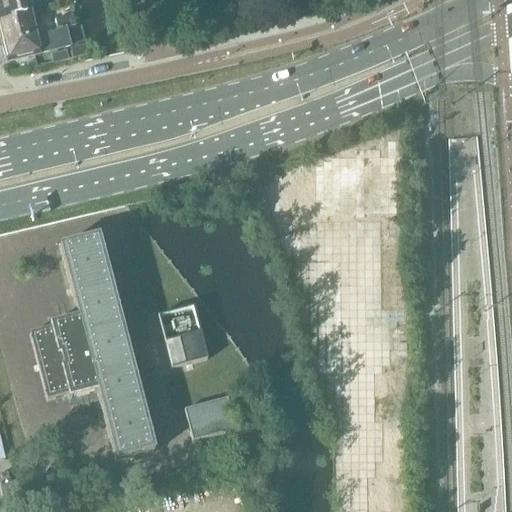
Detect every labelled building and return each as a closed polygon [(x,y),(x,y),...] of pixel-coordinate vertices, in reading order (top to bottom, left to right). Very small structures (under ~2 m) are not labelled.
[(0,24),(31,17),(27,0),(4,0),(0,1),(0,24)] [(0,36),(0,37),(2,46),(3,47),(37,38),(37,37),(31,17),(0,24),(0,36)] [(54,21),(57,32),(75,27),(73,17),(54,21)] [(5,59),(14,61),(69,48),(65,30),(37,37),(37,38),(3,47),(2,46),(1,46),(5,59)] [(261,179),(250,183),(269,240),(278,237),(281,246),(295,242),(292,233),(326,221),(327,221),(382,219),(382,221),(402,220),(399,130),(307,163),(261,179)] [(50,331),(29,336),(46,402),(67,397),(68,401),(96,394),(114,464),(153,454),(98,239),(59,249),(77,320),(49,327),(50,331)] [(157,318),(171,371),(206,361),(193,309),(157,318)] [(363,381),(363,506),(410,506),(410,381),(363,381)] [(184,412),(192,444),(235,433),(226,401),(184,412)]
